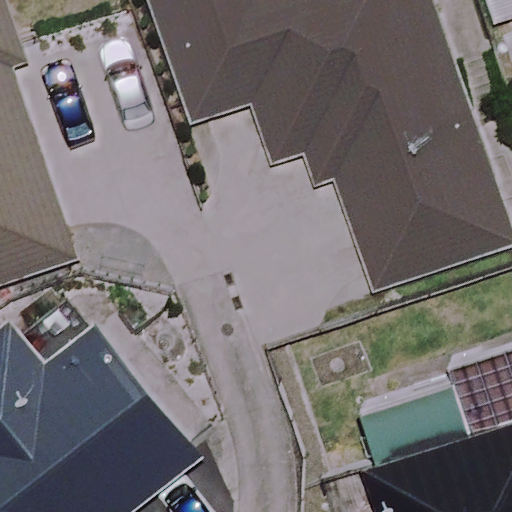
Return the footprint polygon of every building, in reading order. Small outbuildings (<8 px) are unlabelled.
[(153,0),(197,123),(255,103),(276,165),(328,147),(378,289),(509,243),(424,0),(153,0)] [(511,0),(485,0),(493,20),(511,13),(511,0)] [(0,280),(69,260),(0,24),(0,280)] [(92,317),(39,358),(2,309),(0,310),(0,511),(119,511),(197,453),(92,317)] [(511,511),(511,357),(361,404),(393,511),(511,511)]
